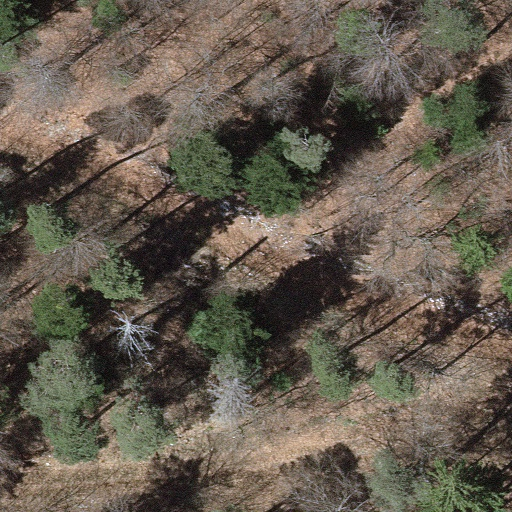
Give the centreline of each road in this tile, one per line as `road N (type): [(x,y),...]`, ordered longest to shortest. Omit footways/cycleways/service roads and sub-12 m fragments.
road 1 (track): [(0,179),(511,367)]
road 2 (track): [(0,472),(511,431)]
